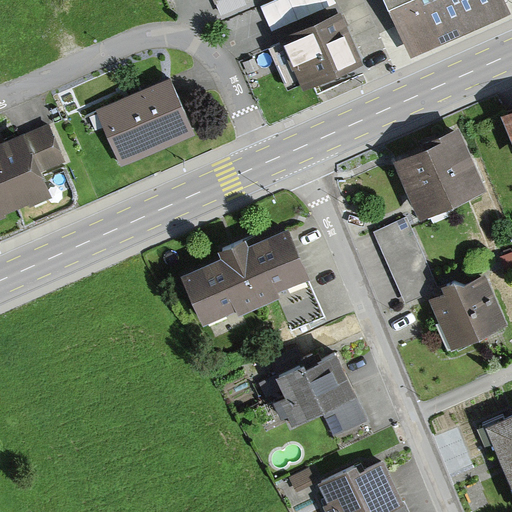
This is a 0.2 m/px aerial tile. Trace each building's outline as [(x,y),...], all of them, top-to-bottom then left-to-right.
[(275,0),(264,4),(274,31),(339,5),(336,0),(275,0)] [(502,0),(391,0),(413,49),(506,9),(502,0)] [(378,26),(388,45),(402,38),(387,10),(379,14),(384,23),(378,26)] [(341,16),(272,46),(291,88),(360,58),(341,16)] [(171,76),(101,109),(126,162),(196,130),(171,76)] [(0,144),(0,161),(19,204),(50,190),(40,167),(61,158),(46,124),(0,144)] [(436,142),(400,157),(424,214),(489,187),(463,124),(434,136),(436,142)] [(0,161),(0,211),(19,204),(0,161)] [(406,216),(374,230),(405,300),(437,286),(406,216)] [(291,229),(186,273),(207,323),(312,279),(291,229)] [(491,275),(434,297),(454,348),(511,326),(491,275)] [(340,353),(279,378),(297,422),(326,410),(332,425),(364,411),(340,353)] [(511,419),(492,429),(511,473),(511,419)] [(360,464),(316,484),(329,511),(408,511),(388,467),(366,477),(360,464)]
